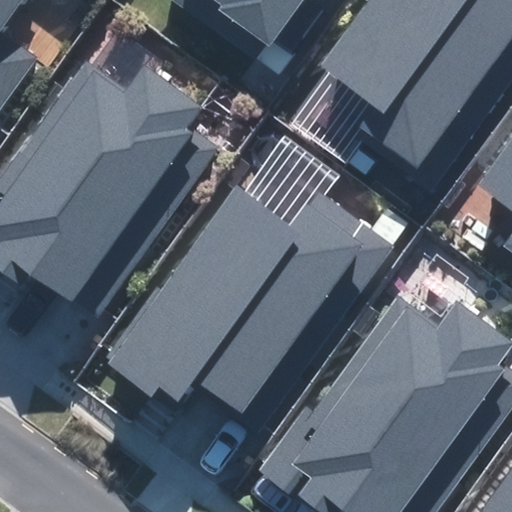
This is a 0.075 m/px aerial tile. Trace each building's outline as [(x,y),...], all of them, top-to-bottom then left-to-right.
[(0,29),(20,0),(0,0),(0,107),(34,59),(0,36),(0,29)] [(180,0),(257,57),(298,0),(180,0)] [(511,0),(375,0),(325,68),(380,109),(364,130),(435,182),(511,78),(511,0)] [(0,165),(0,272),(30,293),(40,280),(97,319),(216,148),(185,127),(198,108),(141,68),(128,87),(88,60),(10,171),(0,165)] [(511,144),(483,184),(511,205),(511,236),(506,244),(511,248),(511,144)] [(232,187),(111,361),(175,405),(193,379),(238,410),(298,323),(325,342),(390,248),(316,198),(294,230),(232,187)] [(305,409),(262,471),(321,511),(333,511),(338,506),(346,511),(438,511),(511,406),(511,373),(498,364),(511,342),(457,304),(442,325),(399,296),(315,417),(305,409)] [(511,511),(511,471),(483,511),(511,511)]
